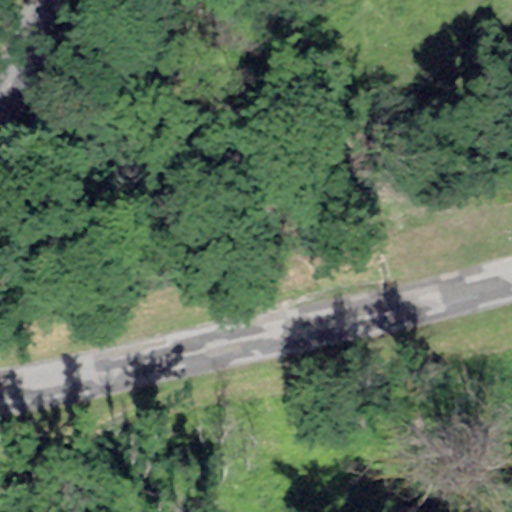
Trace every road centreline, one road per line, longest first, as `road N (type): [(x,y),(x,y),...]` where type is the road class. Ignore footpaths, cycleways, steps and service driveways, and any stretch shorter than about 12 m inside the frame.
road 1 (tertiary): [(511,286),(0,407)]
road 2 (tertiary): [(0,127),(73,0)]
